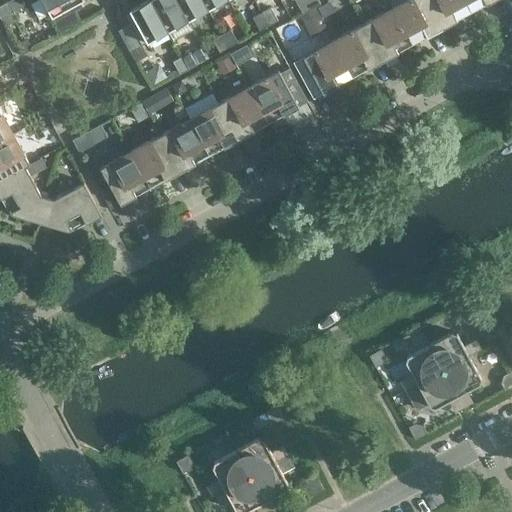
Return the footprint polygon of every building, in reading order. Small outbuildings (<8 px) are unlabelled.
[(42,0),(54,21),(82,6),(79,0),(42,0)] [(167,30),(150,0),(144,0),(146,5),(126,16),(141,44),(167,30)] [(187,19),(176,0),(150,0),(167,30),(187,19)] [(207,8),(202,0),(176,0),(187,19),(207,8)] [(222,0),(202,0),(207,8),(222,0)] [(311,8),(306,0),(294,0),(302,13),(311,8)] [(318,0),(306,0),(311,8),(314,7),(317,6),(320,4),(318,0)] [(326,0),(320,4),(317,6),(322,16),(335,8),(330,0),(326,0)] [(441,28),(425,0),(405,0),(392,8),(411,43),(425,35),(426,37),(441,28)] [(470,10),(463,0),(425,0),(441,28),(456,20),(455,18),(470,10)] [(493,0),(463,0),(470,10),(484,2),(485,4),(493,0)] [(7,1),(0,5),(0,16),(12,10),(7,1)] [(270,7),(261,12),(268,25),(277,20),(270,7)] [(302,13),(300,15),(306,26),(321,19),(314,7),(311,8),(302,13)] [(411,43),(392,8),(362,24),(382,61),(397,52),(396,50),(411,43)] [(17,19),(12,10),(0,16),(0,18),(4,26),(17,19)] [(268,25),(261,12),(252,17),(259,30),(268,25)] [(382,61),(362,24),(333,40),(352,75),(366,67),(367,69),(382,61)] [(230,29),(221,34),(228,47),(237,42),(230,29)] [(228,47),(221,34),(212,39),(219,52),(228,47)] [(352,75),(333,40),(302,56),(323,93),(338,85),(337,83),(352,75)] [(190,51),(181,56),(188,69),(197,64),(190,51)] [(230,55),(216,62),(222,72),(236,65),(230,55)] [(188,69),(181,56),(172,61),(179,74),(188,69)] [(278,70),(248,86),(267,121),(281,113),(282,115),(298,107),(278,70)] [(182,80),(171,85),(177,96),(184,92),(186,87),(182,80)] [(267,121),(248,86),(218,102),(239,139),(254,131),(252,129),(267,121)] [(153,95),(143,101),(150,115),(161,109),(153,95)] [(141,102),(130,108),(138,122),(149,116),(141,102)] [(239,139),(218,102),(189,118),(208,153),(222,145),(224,147),(239,139)] [(0,140),(13,133),(0,109),(0,140)] [(208,153),(189,118),(159,135),(180,172),(195,163),(193,161),(208,153)] [(87,132),(73,140),(79,152),(93,144),(87,132)] [(29,163),(13,133),(0,140),(0,178),(25,165),(25,166),(29,163)] [(180,172),(159,135),(130,151),(149,186),(163,178),(165,180),(180,172)] [(149,186),(130,151),(100,167),(120,204),(136,196),(134,193),(149,186)] [(32,162),(36,169),(44,165),(40,158),(32,162)] [(41,195),(25,166),(25,165),(0,178),(0,197),(0,198),(2,197),(11,213),(39,222),(47,196),(41,195)] [(53,198),(47,196),(39,222),(68,230),(84,221),(85,223),(101,214),(83,182),(53,198)] [(477,311),(470,299),(458,306),(462,313),(470,315),(477,311)] [(451,331),(428,343),(442,369),(468,355),(469,356),(481,349),(480,348),(477,350),(472,341),(463,346),(456,333),(451,331)] [(406,390),(417,384),(417,383),(442,369),(428,343),(423,333),(411,339),(417,350),(406,356),(404,361),(412,374),(403,379),(407,387),(404,389),(405,391),(406,390)] [(384,355),(380,348),(369,355),(375,367),(382,363),(384,355)] [(480,377),(469,356),(468,355),(442,369),(463,407),(464,407),(462,403),(470,399),(466,390),(479,383),(480,377)] [(406,390),(416,408),(427,402),(429,406),(434,407),(447,400),(452,409),(461,404),(462,408),(463,407),(442,369),(417,383),(417,384),(406,390)] [(511,385),(511,375),(510,371),(503,375),(500,383),(504,390),(511,385)] [(284,417),(277,405),(265,411),(269,418),(277,420),(284,417)] [(415,423),(408,427),(415,439),(426,432),(423,426),(415,423)] [(258,437),(235,449),(249,475),(275,461),(288,455),(287,453),(283,455),(279,447),(270,451),(263,438),(258,437)] [(249,475),(235,449),(213,461),(211,466),(219,480),(210,484),(214,493),(211,495),(212,496),(224,489),(249,475)] [(191,461),(187,454),(176,460),(182,472),(189,468),(191,461)] [(275,461),(249,475),(269,511),(270,511),(269,509),(277,504),(273,495),(286,488),(287,483),(281,472),(294,465),(288,455),(275,461)] [(269,511),(249,475),(224,489),(236,511),(238,511),(242,511),(254,505),(257,511),(263,511),(267,510),(268,511),(269,511)] [(323,489),(317,477),(310,481),(307,488),(311,495),(323,489)]
